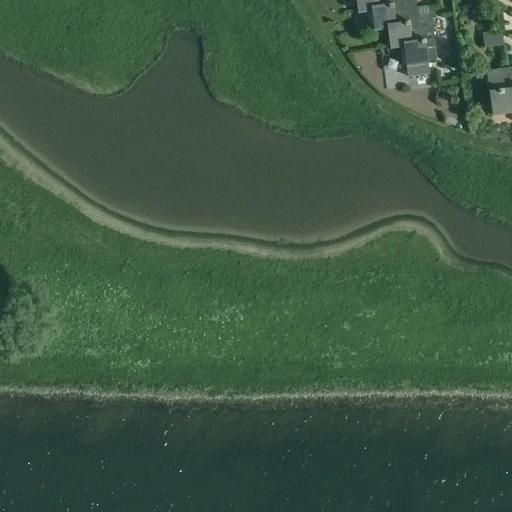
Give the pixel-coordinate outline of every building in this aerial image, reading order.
[(355,0),(357,13),(371,12),(378,11),(376,0),(355,0)] [(376,0),(378,11),(371,12),(374,31),(387,29),(394,28),(391,8),(403,7),(401,0),(376,0)] [(394,28),(387,29),(390,49),(403,47),(411,46),(408,26),(419,25),(416,7),(415,0),(401,0),(403,7),(391,8),(394,28)] [(411,46),(403,47),(407,76),(430,72),(427,49),(427,48),(436,47),(429,5),(416,7),(419,25),(408,26),(411,46)] [(503,46),(502,29),(483,30),(484,47),(503,46)] [(511,106),(506,68),(485,71),(492,116),(511,113),(511,106)]
